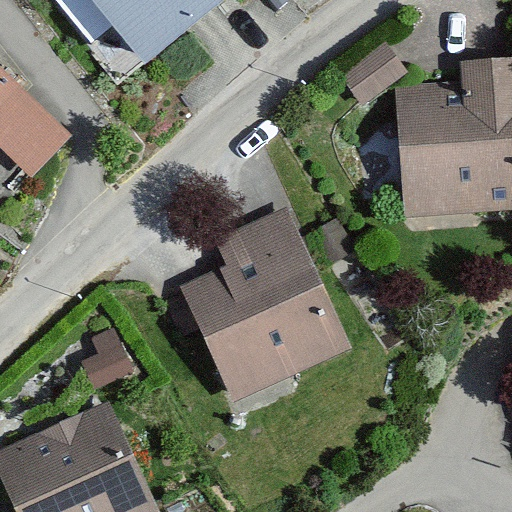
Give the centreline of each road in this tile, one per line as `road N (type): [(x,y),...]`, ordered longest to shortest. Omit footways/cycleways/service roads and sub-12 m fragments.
road 1 (residential): [(360,0),(299,40),(165,157),(0,318)]
road 2 (residential): [(366,511),(427,478),(511,493)]
